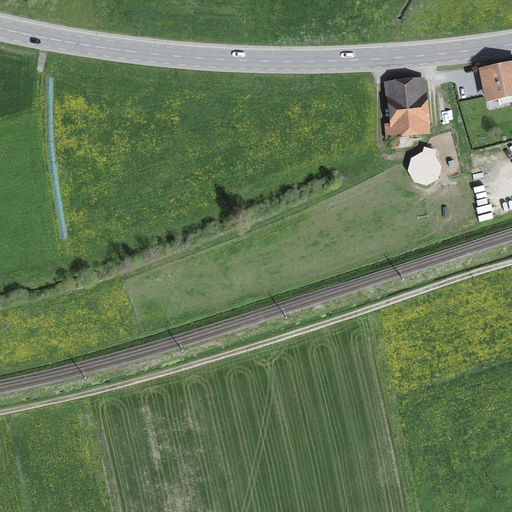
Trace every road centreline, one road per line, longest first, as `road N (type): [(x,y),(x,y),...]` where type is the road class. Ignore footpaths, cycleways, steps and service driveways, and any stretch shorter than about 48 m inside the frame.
road 1 (track): [(0,416),(147,380),(511,264)]
road 2 (primary): [(0,27),(232,60),(347,61),(511,43)]
